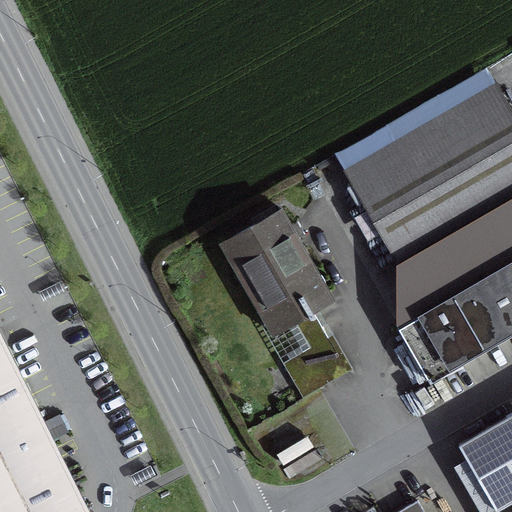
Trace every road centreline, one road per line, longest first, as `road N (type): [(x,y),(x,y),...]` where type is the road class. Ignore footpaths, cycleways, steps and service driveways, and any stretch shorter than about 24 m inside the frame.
road 1 (primary): [(0,32),(238,511)]
road 2 (unclassified): [(511,385),(283,511)]
